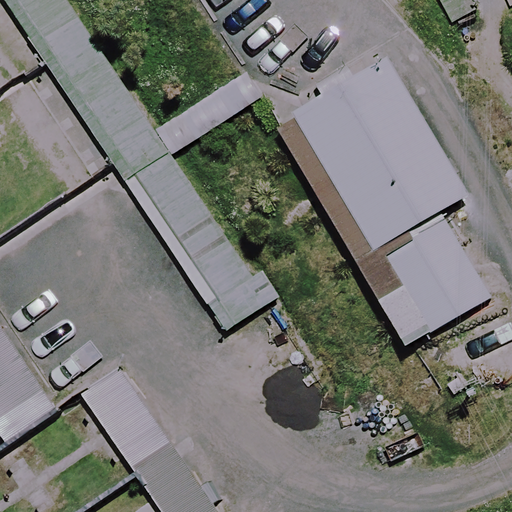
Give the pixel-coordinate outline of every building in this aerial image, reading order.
[(233,350),(9,0),(0,0),(0,89),(185,380),(233,350)] [(504,10),(499,0),(434,0),(451,35),(504,10)] [(446,228),(357,88),(275,140),(412,354),(473,315),(425,241),(446,228)] [(62,412),(0,315),(0,441),(4,448),(62,412)] [(243,511),(244,511),(147,357),(98,388),(175,511),(243,511)]
